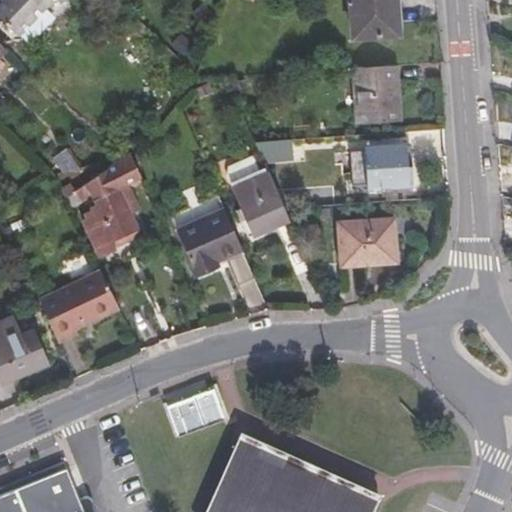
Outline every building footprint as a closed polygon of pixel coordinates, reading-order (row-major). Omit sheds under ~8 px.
[(5,0),(0,6),(0,15),(19,34),(50,5),(60,0),(5,0)] [(359,0),(361,39),(402,35),(400,0),(359,0)] [(359,82),(361,123),(404,120),(402,66),(369,68),(369,82),(359,82)] [(359,69),(359,82),(369,82),(369,68),(359,69)] [(257,142),(264,156),(292,154),(291,140),(257,142)] [(372,148),(375,191),(411,189),(408,145),(372,148)] [(49,157),(61,171),(82,166),(67,150),(49,157)] [(113,196),(132,186),(126,176),(132,172),(125,159),(99,176),(81,188),(74,177),(58,187),(65,198),(66,198),(73,209),(86,201),(92,211),(88,215),(89,219),(84,222),(86,227),(81,230),(101,265),(138,241),(113,196)] [(74,177),(81,188),(99,176),(95,170),(74,177)] [(234,189),(254,236),(290,221),(270,174),(234,189)] [(68,212),(73,209),(66,198),(65,198),(58,187),(68,212)] [(177,232),(196,276),(216,267),(215,262),(242,251),(225,212),(177,232)] [(342,268),(397,264),(395,220),(340,224),(342,268)] [(37,300),(55,340),(74,334),(72,329),(113,311),(96,274),(37,300)] [(0,323),(0,384),(46,364),(30,327),(22,331),(15,317),(0,323)] [(228,418),(215,385),(165,405),(178,438),(228,418)] [(373,511),(378,503),(356,494),(261,451),(241,442),(210,511),(373,511)] [(0,511),(96,511),(94,501),(91,498),(88,498),(80,501),(67,471),(49,478),(0,497),(0,511)]
